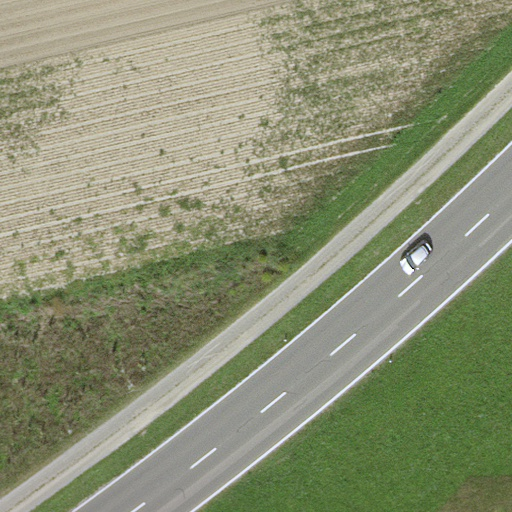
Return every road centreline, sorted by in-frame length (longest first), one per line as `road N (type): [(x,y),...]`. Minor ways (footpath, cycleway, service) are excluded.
road 1 (track): [(511,97),(76,472),(15,511)]
road 2 (secondary): [(138,511),(511,195)]
